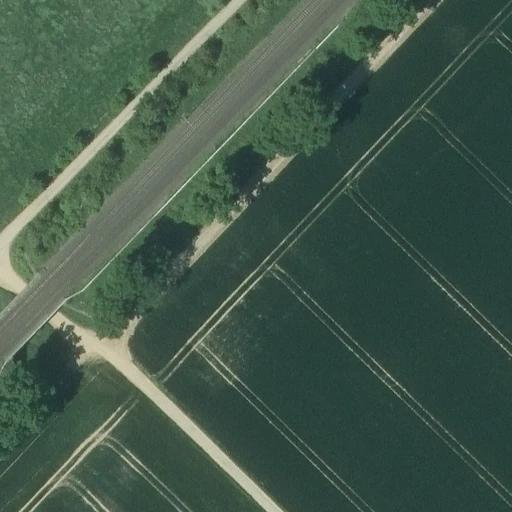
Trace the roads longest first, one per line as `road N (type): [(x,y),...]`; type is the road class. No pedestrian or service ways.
road 1 (track): [(457,0),(117,362)]
road 2 (track): [(0,265),(263,0)]
road 3 (track): [(269,511),(117,362),(0,295)]
road 4 (track): [(98,348),(0,460)]
